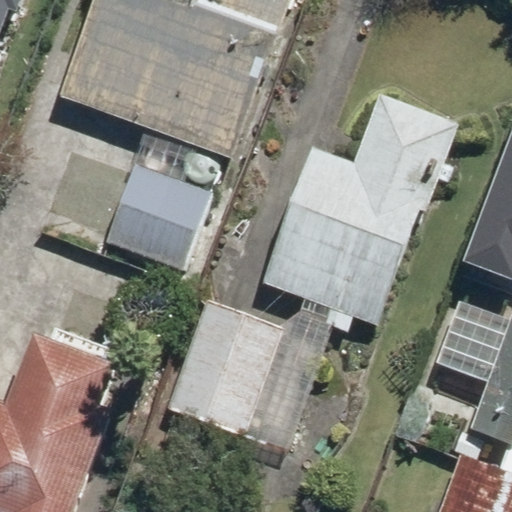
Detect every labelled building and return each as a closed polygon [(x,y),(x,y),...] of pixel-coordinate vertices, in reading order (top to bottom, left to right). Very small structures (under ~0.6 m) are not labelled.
[(0,0),(0,27),(10,0),(0,0)] [(208,0),(206,6),(189,0),(106,0),(71,94),(244,160),(305,0),(208,0)] [(324,144),(275,284),(314,298),(309,312),(289,324),(218,296),(176,407),(293,452),(341,326),(355,332),(361,316),(387,326),(433,210),(439,212),(471,122),(393,93),(369,161),(324,144)] [(239,162),(158,131),(114,245),(196,276),(239,162)] [(22,404),(0,395),(0,510),(5,511),(90,511),(130,407),(118,402),(133,360),(50,330),(22,404)] [(511,511),(511,341),(481,427),(511,438),(511,459),(510,466),(472,452),(449,511),(511,511)]
